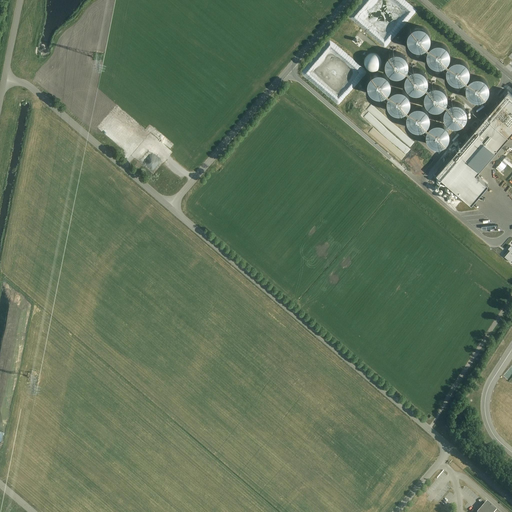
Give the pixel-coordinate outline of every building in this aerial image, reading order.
[(511,137),(511,99),(504,93),(432,176),(467,206),(484,187),(496,173),(487,165),(484,162),(508,135),(511,137)] [(151,177),(172,154),(150,134),(130,157),(151,177)] [(163,142),(170,147),(173,144),(166,138),(163,142)] [(442,497),(448,487),(446,485),(444,488),(443,487),(438,494),(442,497)] [(496,511),(488,504),(486,503),(478,511),(498,511),(497,511),(496,511)]
